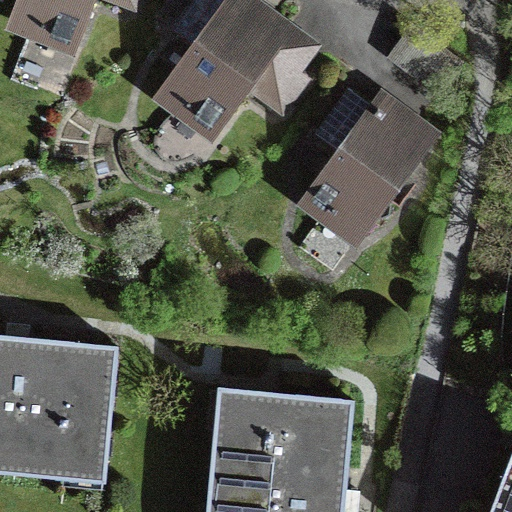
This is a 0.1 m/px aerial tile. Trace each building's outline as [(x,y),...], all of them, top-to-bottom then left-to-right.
[(148,0),(23,0),(8,43),(83,69),(106,4),(143,17),(148,0)] [(332,65),(243,0),(234,0),(153,110),(216,157),(257,102),(288,125),(332,65)] [(446,152),(389,107),(304,216),(361,261),(446,152)] [(123,356),(0,345),(0,479),(113,489),(123,356)] [(348,511),(357,414),(226,403),(216,511),(348,511)] [(511,511),(511,417),(503,442),(511,445),(511,458),(492,511),(511,511)]
